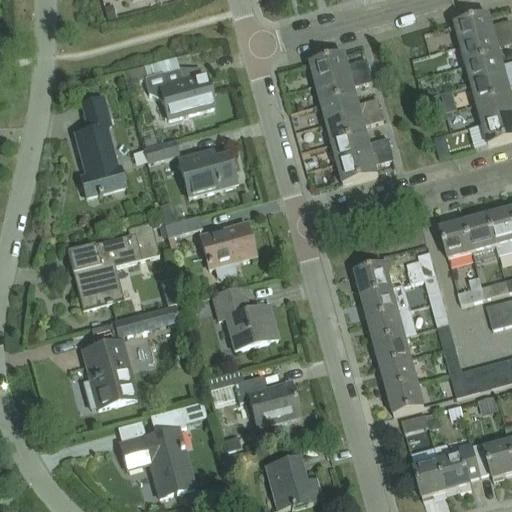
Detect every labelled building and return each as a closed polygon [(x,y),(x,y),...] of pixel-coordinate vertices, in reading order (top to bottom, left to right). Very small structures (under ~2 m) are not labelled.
[(511,35),(511,31),(510,25),(491,30),(488,21),(453,30),(459,50),(511,35)] [(511,48),(511,35),(459,50),(464,70),(499,61),(497,52),(511,48)] [(368,74),(365,64),(347,69),(344,60),(309,69),(315,89),(368,74)] [(511,77),(511,67),(502,70),(499,61),(464,70),(470,89),(511,77)] [(157,79),(154,68),(123,76),(126,88),(143,83),(143,82),(157,79)] [(157,79),(143,82),(143,83),(147,99),(163,107),(168,124),(214,112),(205,79),(201,80),(200,73),(179,73),(157,79)] [(372,86),(368,74),(315,89),(320,109),(355,100),(353,92),(372,86)] [(511,90),(511,77),(470,89),(475,109),(510,100),(508,92),(511,90)] [(379,114),(376,104),(357,109),(355,100),(320,109),(325,128),(379,114)] [(511,120),(511,106),(510,100),(475,109),(481,129),(511,120)] [(102,102),(80,107),(87,134),(73,138),(84,180),(79,181),(85,202),(97,199),(97,202),(101,201),(101,198),(124,192),(118,171),(116,171),(105,131),(109,130),(102,102)] [(382,125),(379,114),(325,128),(331,148),(365,139),(363,130),(382,125)] [(511,120),(481,129),(487,150),(511,143),(511,120)] [(390,154),(387,143),(368,148),(365,139),(331,148),(336,169),(390,154)] [(177,159),(176,155),(172,144),(142,152),(146,166),(177,159)] [(393,166),(390,154),(336,169),(342,189),(377,180),(374,171),(393,166)] [(210,165),(208,156),(177,165),(188,203),(235,190),(227,160),(210,165)] [(511,219),(511,214),(487,221),(495,252),(498,261),(511,257),(511,219)] [(166,241),(196,233),(200,231),(197,219),(163,229),(166,241)] [(495,252),(487,221),(463,227),(472,258),(495,252)] [(472,258),(463,227),(440,234),(448,265),(472,258)] [(68,257),(69,258),(83,314),(104,308),(104,309),(110,308),(110,306),(121,303),(113,272),(157,260),(149,228),(127,234),(129,240),(68,257)] [(245,228),(199,240),(208,273),(213,271),(216,281),(219,283),(233,279),(235,276),(232,266),(254,260),(245,228)] [(435,282),(429,258),(417,261),(420,273),(408,276),(411,288),(423,285),(435,282)] [(392,293),(385,269),(354,278),(361,301),(392,293)] [(471,294),(457,298),(460,310),(485,303),(484,301),(479,281),(469,284),(471,294)] [(442,305),(435,282),(423,285),(430,308),(442,305)] [(504,285),(487,290),(490,302),(508,297),(505,285),(504,285)] [(248,315),(243,293),(242,292),(211,300),(218,325),(224,323),(233,356),(277,344),(270,320),(262,322),(259,312),(248,315)] [(398,317),(392,293),(361,301),(367,325),(398,317)] [(448,329),(442,305),(430,308),(436,332),(448,329)] [(511,319),(509,306),(497,309),(504,332),(511,329),(511,319)] [(497,309),(486,312),(492,335),(504,332),(497,309)] [(409,314),(398,317),(367,325),(374,349),(405,340),(415,337),(409,314)] [(141,318),(112,326),(116,341),(145,334),(141,318)] [(454,353),(448,329),(436,332),(443,356),(454,353)] [(411,364),(405,340),(374,349),(380,372),(411,364)] [(95,355),(80,359),(88,386),(81,388),(87,411),(94,409),(95,413),(136,402),(120,345),(100,351),(101,357),(95,358),(95,355)] [(461,377),(454,353),(443,356),(449,379),(461,377)] [(417,387),(411,364),(380,372),(386,396),(417,387)] [(511,388),(505,365),(494,368),(500,391),(511,388)] [(500,391),(494,368),(483,371),(489,394),(500,391)] [(489,394),(483,371),(472,374),(478,397),(489,394)] [(478,397),(472,374),(461,377),(467,400),(478,397)] [(289,388),(275,392),(265,395),(261,381),(242,386),(239,375),(205,384),(208,395),(233,388),(238,408),(249,405),(256,432),(298,421),(289,388)] [(467,400),(461,377),(449,379),(455,403),(467,400)] [(424,411),(417,387),(386,396),(393,420),(424,411)] [(126,474),(128,474),(149,468),(159,502),(193,493),(178,434),(188,431),(182,412),(150,421),(155,439),(119,449),(126,474)] [(429,431),(426,420),(401,427),(404,438),(429,431)] [(244,431),(222,429),(221,441),(242,444),(244,431)] [(511,478),(511,460),(508,446),(485,452),(483,447),(472,450),(480,481),(490,478),(492,484),(511,478)] [(447,450),(434,453),(437,465),(445,497),(457,493),(459,498),(470,494),(469,490),(470,490),(468,484),(480,481),(472,450),(459,454),(460,459),(450,462),(447,450)] [(298,462),(264,471),(275,511),(288,511),(289,511),(296,511),(321,506),(315,484),(305,486),(298,462)] [(445,497),(437,465),(413,472),(421,503),(445,497)] [(195,485),(209,485),(208,471),(195,471),(195,485)]
